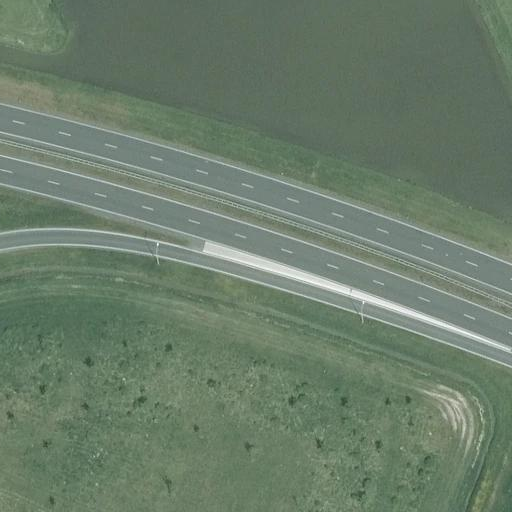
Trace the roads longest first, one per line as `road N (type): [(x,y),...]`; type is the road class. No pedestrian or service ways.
road 1 (trunk): [(0,169),(243,237),(511,334)]
road 2 (trunk): [(511,279),(273,193),(0,117)]
road 3 (trunk): [(0,242),(68,237),(162,249),(511,352)]
